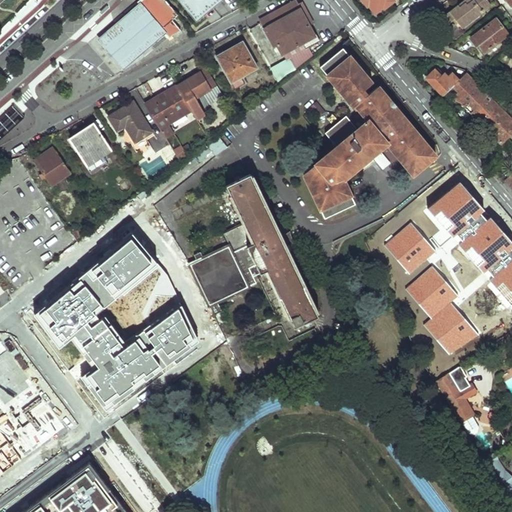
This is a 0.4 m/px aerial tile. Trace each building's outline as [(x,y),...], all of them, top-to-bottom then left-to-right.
[(163,0),(138,0),(136,2),(138,5),(164,36),(167,39),(180,32),(170,21),(177,16),(163,0)] [(176,0),(196,22),(212,8),(209,4),(214,0),(217,0),(219,2),(221,0),(176,0)] [(317,33),(316,34),(306,18),(308,17),(297,0),(293,0),(268,15),(269,17),(265,19),(283,52),(304,41),(308,46),(321,39),(317,33)] [(366,0),(375,11),(388,0),(366,0)] [(486,0),(466,0),(441,20),(457,40),(466,32),(462,28),(491,5),(486,0)] [(164,36),(138,5),(96,40),(123,71),(164,36)] [(497,18),(470,37),(476,45),(479,43),(485,51),(508,33),(497,18)] [(321,39),(308,46),(312,53),(323,44),(321,39)] [(243,41),(217,55),(231,81),(257,66),(243,41)] [(354,195),(344,179),(387,144),(413,177),(439,155),(380,84),(368,93),(364,89),(374,80),(350,53),(347,54),(342,47),(320,66),(356,113),(358,112),(364,119),(355,127),(346,116),(324,133),(333,144),(300,174),(324,217),(354,203),(351,197),(354,195)] [(286,58),(271,66),(278,79),(292,69),(286,58)] [(217,85),(207,67),(186,80),(196,98),(217,85)] [(433,69),(425,77),(444,94),(449,89),(459,79),(452,73),(448,77),(442,72),(441,72),(437,68),(434,70),(433,69)] [(499,104),(466,72),(459,79),(449,89),(482,122),(499,104)] [(196,98),(186,80),(177,85),(191,110),(197,119),(205,114),(196,98)] [(191,110),(177,85),(145,104),(160,128),(167,123),(191,110)] [(218,89),(206,93),(209,101),(221,96),(218,89)] [(133,100),(108,116),(118,131),(123,128),(125,127),(135,143),(153,131),(133,100)] [(309,107),(317,118),(325,112),(317,101),(309,107)] [(501,140),(511,128),(511,116),(499,104),(482,122),(501,140)] [(112,148),(94,122),(85,128),(87,131),(72,141),(91,170),(99,164),(102,167),(109,163),(103,155),(112,148)] [(173,134),(167,123),(160,128),(165,137),(166,139),(173,134)] [(155,134),(153,131),(135,143),(125,127),(123,128),(138,151),(150,143),(147,139),(155,134)] [(172,148),(176,160),(186,157),(182,145),(172,148)] [(55,147),(35,161),(37,163),(56,149),(55,147)] [(37,163),(53,186),(72,173),(56,149),(37,163)] [(251,172),(224,184),(242,224),(224,232),(249,286),(256,283),(253,276),(266,270),(294,328),(319,316),(251,172)] [(511,252),(510,250),(511,248),(511,241),(490,215),(486,218),(482,214),(486,210),(460,178),(425,208),(511,312),(511,252)] [(436,250),(411,222),(383,245),(410,274),(436,250)] [(127,244),(33,319),(107,412),(199,338),(178,312),(126,353),(91,309),(145,266),(127,244)] [(28,267),(12,246),(0,254),(0,283),(2,286),(28,267)] [(218,301),(247,287),(228,246),(205,257),(201,250),(195,253),(198,261),(192,264),(216,314),(223,311),(218,301)] [(456,294),(432,266),(404,289),(431,318),(456,294)] [(475,331),(451,303),(423,326),(450,355),(475,331)] [(0,476),(69,424),(3,337),(0,338),(0,476)] [(448,370),(444,364),(433,371),(437,377),(448,370)] [(475,414),(465,398),(476,392),(471,384),(470,385),(466,378),(458,382),(451,371),(449,372),(437,380),(468,434),(469,433),(474,434),(478,432),(480,427),(473,415),(475,414)] [(511,508),(511,478),(495,452),(482,460),(511,508)] [(125,511),(89,463),(22,511),(125,511)]
